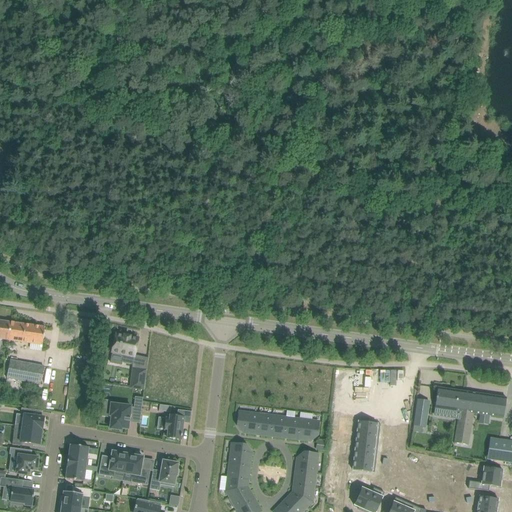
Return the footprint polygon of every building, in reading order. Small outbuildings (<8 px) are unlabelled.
[(142,99),(135,101),(134,99),(110,108),(113,115),(137,106),(140,104),(141,107),(144,106),(142,99)] [(0,339),(9,340),(12,322),(0,320),(0,339)] [(12,322),(9,340),(42,345),(45,327),(12,322)] [(113,352),(110,363),(121,365),(121,363),(133,365),(135,355),(138,339),(130,337),(130,336),(124,335),(124,336),(116,334),(114,341),(113,341),(111,347),(113,348),(112,352),(113,352)] [(6,379),(40,385),(44,366),(10,360),(6,379)] [(133,369),(130,389),(143,391),(146,371),(133,369)] [(438,388),(436,398),(435,408),(458,411),(457,416),(460,416),(458,425),(457,424),(454,443),(468,445),(473,413),(503,418),(506,398),(438,388)] [(135,397),(133,411),(141,412),(143,398),(135,397)] [(103,400),(101,417),(111,418),(110,429),(121,430),(121,428),(128,429),(131,406),(112,404),(113,401),(103,400)] [(22,408),(21,415),(24,415),(22,426),(42,429),(44,417),(41,417),(42,411),(22,408)] [(192,412),(178,410),(177,417),(170,416),(170,419),(166,418),(164,430),(168,430),(167,438),(181,440),(181,437),(182,437),(182,435),(183,423),(190,424),(192,412)] [(423,427),(425,427),(427,412),(416,411),(414,425),(423,427)] [(243,433),(256,434),(259,415),(245,413),(245,416),(244,420),(244,423),(243,432),(243,433)] [(270,436),(272,416),(259,415),(256,434),(270,436)] [(270,436),(283,438),(286,418),(272,416),(270,436)] [(283,438),(297,439),(299,420),(286,418),(283,438)] [(312,428),(313,425),(313,421),(299,420),(297,439),(311,441),(312,432),(312,428)] [(358,422),(357,432),(379,434),(380,424),(358,422)] [(13,436),(12,445),(20,446),(21,442),(40,445),(41,438),(42,438),(43,431),(42,431),(42,430),(42,429),(22,426),(21,437),(13,436)] [(357,432),(356,441),(378,444),(379,434),(357,432)] [(487,460),(511,463),(511,442),(490,439),(487,460)] [(316,450),(324,451),(326,442),(317,441),(316,450)] [(356,441),(355,451),(377,453),(378,444),(356,441)] [(68,456),(68,457),(87,459),(97,460),(97,455),(88,454),(89,448),(69,445),(69,446),(70,446),(68,456)] [(32,451),(10,448),(9,455),(18,456),(17,466),(16,466),(16,469),(16,474),(29,475),(29,470),(36,471),(38,458),(31,457),(32,451)] [(230,463),(249,466),(251,452),(242,451),(238,451),(235,450),(231,450),(230,463)] [(124,473),(128,455),(126,454),(125,452),(120,451),(118,453),(112,452),(111,458),(102,456),(99,475),(113,477),(114,472),(124,473)] [(355,451),(354,460),(376,463),(377,453),(355,451)] [(128,455),(124,473),(132,475),(130,483),(148,486),(150,471),(141,469),(143,457),(138,456),(136,454),(131,453),(129,455),(128,455)] [(66,468),(86,470),(87,459),(68,457),(66,468)] [(296,472),(316,474),(317,460),(314,460),(310,459),(307,459),(298,458),(296,472)] [(354,460),(353,470),(375,473),(376,463),(354,460)] [(178,464),(163,461),(161,471),(153,470),(151,481),(161,483),(160,485),(174,487),(176,477),(177,477),(178,471),(177,471),(178,464)] [(228,477),(248,479),(249,466),(230,463),(228,477)] [(469,481),(468,489),(488,492),(489,486),(500,487),(503,470),(484,467),(481,483),(469,481)] [(65,479),(84,482),(85,481),(84,481),(86,470),(66,468),(67,468),(65,478),(65,479)] [(294,485),(314,488),(316,474),(296,472),(294,485)] [(230,497),(247,487),(248,479),(228,477),(226,491),(230,497)] [(1,478),(0,481),(0,486),(12,488),(10,502),(24,504),(24,505),(32,506),(34,490),(22,489),(23,481),(1,478)] [(294,485),(293,493),(307,507),(312,502),(314,488),(294,485)] [(363,486),(354,506),(359,508),(358,510),(363,511),(374,488),(373,490),(363,486)] [(59,505),(81,508),(83,497),(91,498),(92,490),(73,487),(72,493),(63,492),(62,496),(61,496),(59,505)] [(254,499),(247,487),(230,497),(237,509),(254,499)] [(374,488),(363,511),(375,511),(384,493),(374,488)] [(283,503),(292,511),(302,511),(307,507),(293,493),(283,503)] [(479,496),(478,508),(497,510),(498,499),(479,496)] [(169,505),(178,506),(180,498),(171,497),(169,505)] [(395,498),(389,511),(401,511),(406,502),(395,498)] [(238,511),(259,511),(261,511),(254,499),(237,509),(238,511)] [(159,511),(162,503),(147,501),(144,511),(159,511)] [(406,502),(401,511),(419,511),(421,509),(406,502)] [(292,511),(283,503),(274,511),(292,511)]
